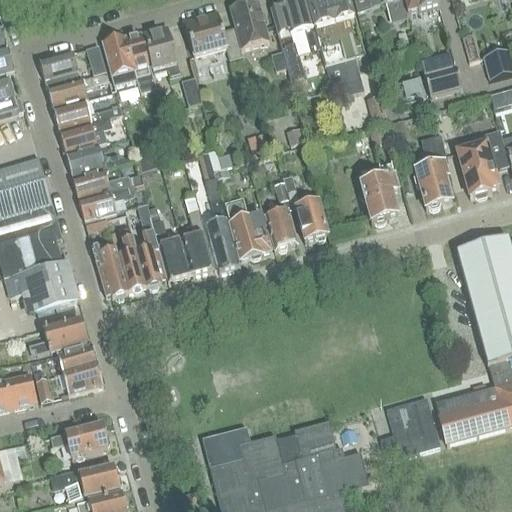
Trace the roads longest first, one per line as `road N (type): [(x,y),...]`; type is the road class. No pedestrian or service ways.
road 1 (residential): [(103,328),(26,55),(209,0)]
road 2 (residential): [(103,328),(511,214)]
road 3 (residential): [(157,511),(103,328)]
